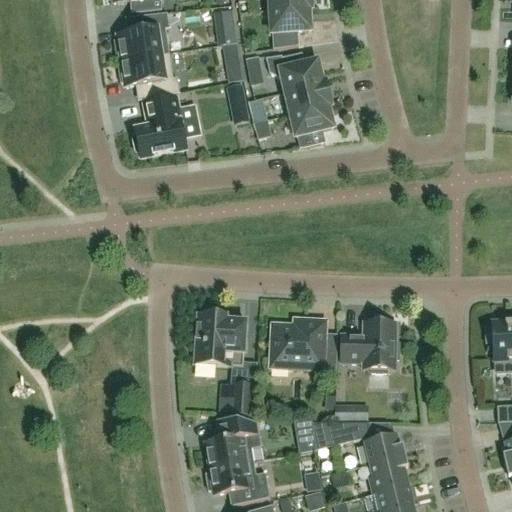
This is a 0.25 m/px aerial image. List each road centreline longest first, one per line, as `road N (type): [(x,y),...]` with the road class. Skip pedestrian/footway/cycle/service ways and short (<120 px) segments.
road 1 (residential): [(176,511),(156,347),(164,283),(182,277),(452,289)]
road 2 (residential): [(75,0),(79,55),(110,186),(134,190),(405,156)]
road 3 (residential): [(477,511),(456,411),(452,289)]
road 4 (residential): [(461,0),(452,146),(405,156)]
road 5 (residential): [(405,156),(371,0)]
